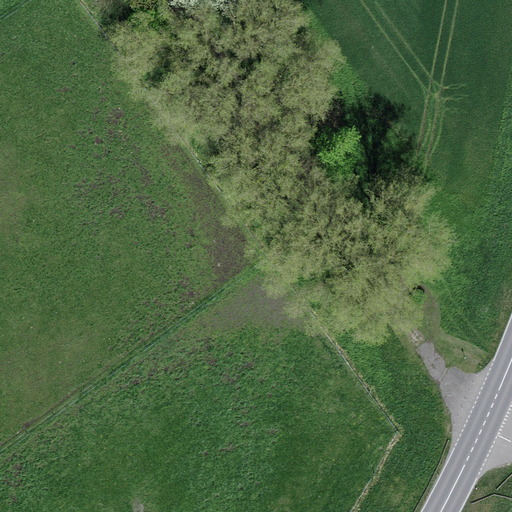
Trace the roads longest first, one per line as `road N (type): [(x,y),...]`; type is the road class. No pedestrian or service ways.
road 1 (track): [(407,328),(172,0)]
road 2 (track): [(455,385),(479,323),(511,168)]
road 3 (secondary): [(511,348),(439,511)]
